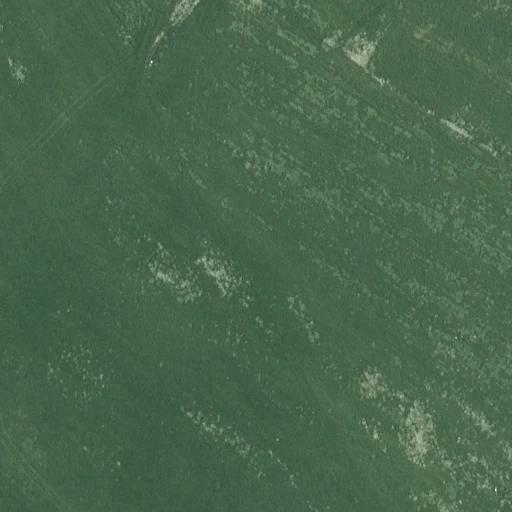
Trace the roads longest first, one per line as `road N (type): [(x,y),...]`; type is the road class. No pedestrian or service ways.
road 1 (track): [(511,189),(0,464)]
road 2 (motorway): [(511,311),(135,511)]
road 3 (motorway): [(225,511),(511,358)]
